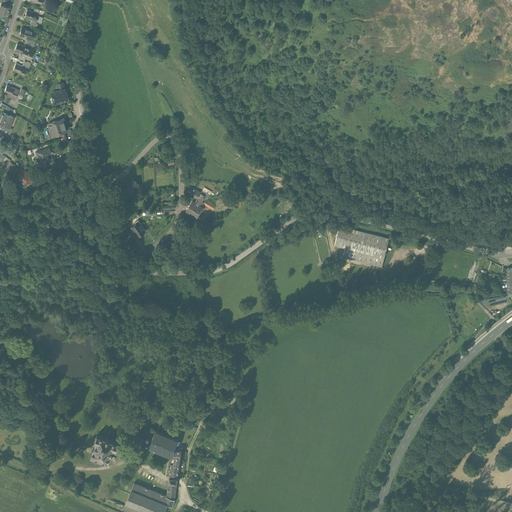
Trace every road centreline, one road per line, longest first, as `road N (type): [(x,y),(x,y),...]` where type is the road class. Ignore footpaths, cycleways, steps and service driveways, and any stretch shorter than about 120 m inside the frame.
road 1 (unclassified): [(91,247),(122,269),(204,274),(302,214),(323,210),(489,256),(511,255)]
road 2 (residential): [(85,0),(72,74),(99,172),(119,175),(169,138),(178,147),(179,172),(172,232),(130,257),(91,247)]
road 3 (primary): [(377,511),(418,420),(467,358),(511,321)]
